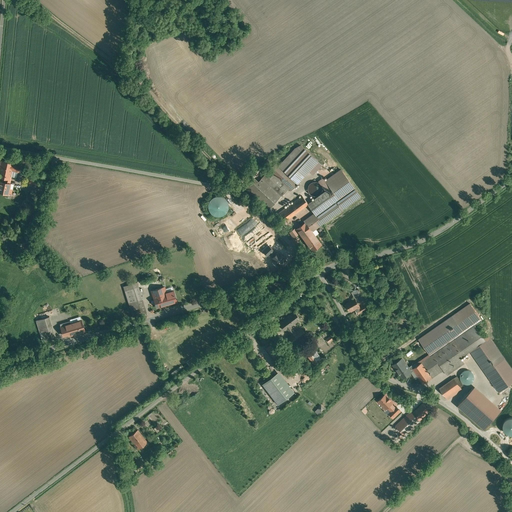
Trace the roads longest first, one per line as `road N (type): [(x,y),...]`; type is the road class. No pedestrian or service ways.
road 1 (unclassified): [(319,269),(300,294),(14,511)]
road 2 (unclassified): [(0,148),(239,189),(289,241),(301,273)]
road 3 (unclassified): [(301,273),(0,361)]
road 4 (residential): [(511,461),(444,404),(381,374),(319,269)]
road 5 (unclassified): [(511,179),(410,246),(319,269)]
